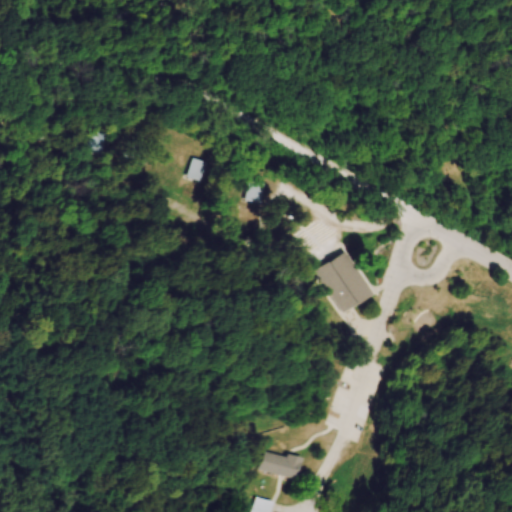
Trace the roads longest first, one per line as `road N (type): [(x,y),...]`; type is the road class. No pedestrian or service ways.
road 1 (track): [(416,216),(175,82),(75,64),(0,72)]
road 2 (track): [(492,15),(403,79),(389,104),(402,131),(451,155),(459,184),(481,206)]
